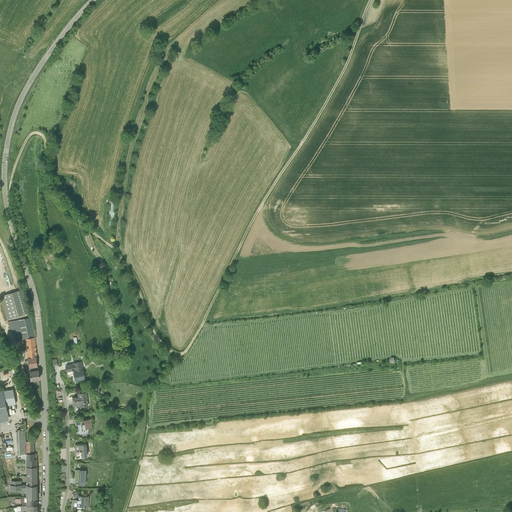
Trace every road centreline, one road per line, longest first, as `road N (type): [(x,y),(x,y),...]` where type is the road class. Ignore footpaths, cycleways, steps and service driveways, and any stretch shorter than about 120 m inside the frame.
road 1 (tertiary): [(44,511),(38,316),(5,203),(3,168),(19,101),(92,0)]
road 2 (track): [(181,353),(346,64),(369,0)]
road 3 (track): [(181,353),(157,337),(116,252),(56,195),(39,133),(22,147),(5,203)]
